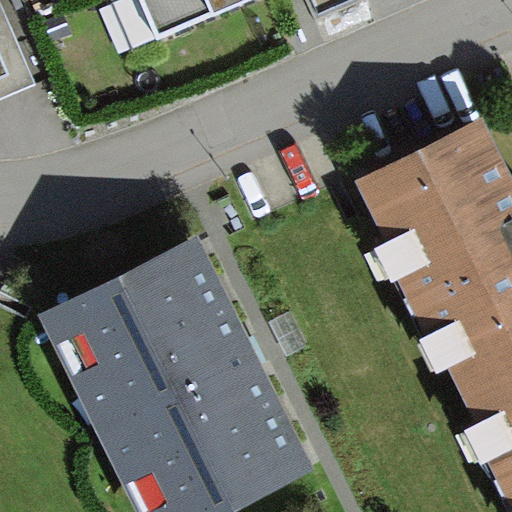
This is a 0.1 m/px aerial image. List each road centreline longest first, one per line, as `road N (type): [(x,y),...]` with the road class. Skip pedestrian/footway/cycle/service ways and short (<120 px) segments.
road 1 (residential): [(511,2),(76,193),(0,194)]
road 2 (unknown): [(175,149),(349,511)]
